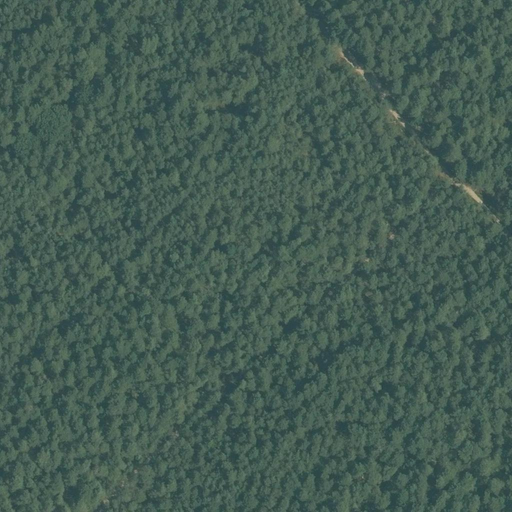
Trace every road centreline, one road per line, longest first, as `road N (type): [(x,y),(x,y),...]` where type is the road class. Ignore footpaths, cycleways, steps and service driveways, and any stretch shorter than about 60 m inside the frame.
road 1 (track): [(91,511),(453,188)]
road 2 (track): [(453,188),(280,0)]
